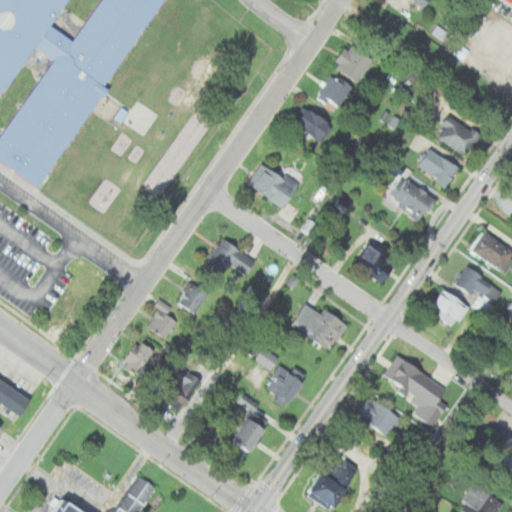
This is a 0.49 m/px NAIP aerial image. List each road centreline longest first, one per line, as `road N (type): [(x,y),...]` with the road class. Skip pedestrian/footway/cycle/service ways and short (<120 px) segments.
road 1 (residential): [(0,490),(338,0)]
road 2 (residential): [(251,511),(511,141)]
road 3 (residential): [(511,410),(204,194)]
road 4 (residential): [(264,511),(0,328)]
